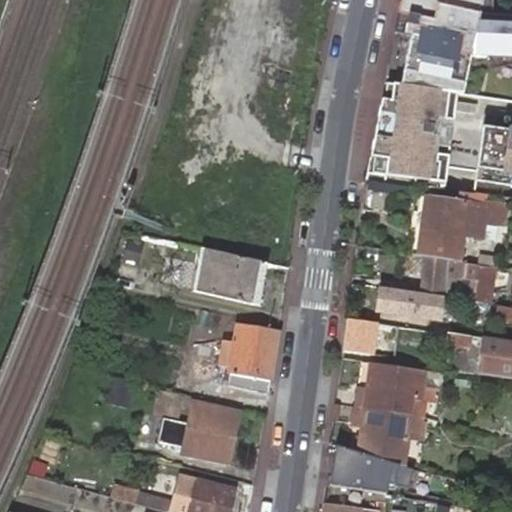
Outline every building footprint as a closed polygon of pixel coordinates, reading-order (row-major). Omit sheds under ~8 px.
[(402,0),(386,87),(403,89),(466,96),(473,57),(511,59),(511,17),(482,16),(485,0),(402,0)] [(511,100),(403,89),(399,110),(384,108),(371,177),(386,179),(385,188),(501,210),(505,201),(511,201),(511,100)] [(427,204),(416,260),(458,267),(463,242),(480,245),(483,231),(503,235),(507,213),(501,210),(486,209),(485,214),(427,204)] [(128,242),(122,260),(139,265),(145,248),(128,242)] [(191,293),(252,307),(262,264),(202,250),(191,293)] [(260,309),(269,266),(262,264),(252,307),(260,309)] [(495,275),(427,264),(423,294),(452,298),(452,304),(489,309),(495,275)] [(445,337),(460,339),(461,328),(458,328),(461,308),(429,303),(389,296),(386,319),(442,328),(441,336),(442,336),(445,337)] [(346,321),(342,354),(373,359),(378,326),(346,321)] [(442,328),(403,322),(402,330),(441,336),(442,328)] [(217,396),(263,407),(275,335),(234,325),(230,341),(219,339),(213,365),(224,368),(217,396)] [(445,337),(442,336),(440,345),(466,349),(467,340),(460,339),(445,337)] [(511,347),(479,342),(474,374),(511,380),(511,347)] [(406,417),(406,416),(409,399),(416,400),(419,387),(421,374),(369,366),(365,386),(372,387),(371,395),(364,393),(357,392),(354,410),(353,420),(352,427),(361,429),(367,430),(366,437),(359,436),(356,454),(382,460),(398,466),(402,441),(404,428),(405,420),(406,417)] [(110,401),(129,404),(133,379),(114,375),(110,401)] [(200,399),(203,389),(183,384),(181,394),(200,399)] [(419,387),(416,400),(409,399),(406,416),(420,418),(423,404),(433,405),(435,390),(419,387)] [(189,401),(162,394),(158,407),(185,414),(189,401)] [(223,472),(236,425),(194,414),(192,425),(167,418),(160,443),(185,450),(182,461),(223,472)] [(405,420),(404,428),(402,441),(420,444),(423,423),(405,420)] [(361,429),(359,436),(366,437),(367,430),(361,429)] [(356,454),(329,446),(324,484),(365,492),(377,495),(382,460),(356,454)] [(365,492),(324,484),(319,511),(374,511),(377,495),(365,492)] [(144,490),(139,507),(155,511),(230,511),(233,503),(185,489),(182,500),(144,490)]
